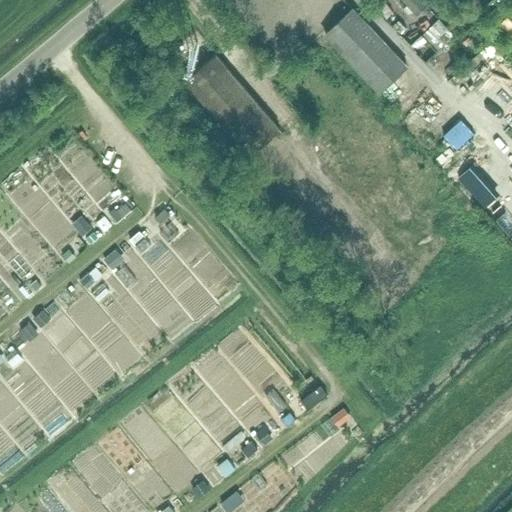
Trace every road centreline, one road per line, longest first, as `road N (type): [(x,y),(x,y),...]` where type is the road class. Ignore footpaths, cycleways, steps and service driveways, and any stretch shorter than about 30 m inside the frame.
road 1 (track): [(50,47),(338,385),(339,397),(196,511)]
road 2 (track): [(158,174),(137,222),(0,333)]
road 3 (unclassified): [(0,88),(107,0)]
